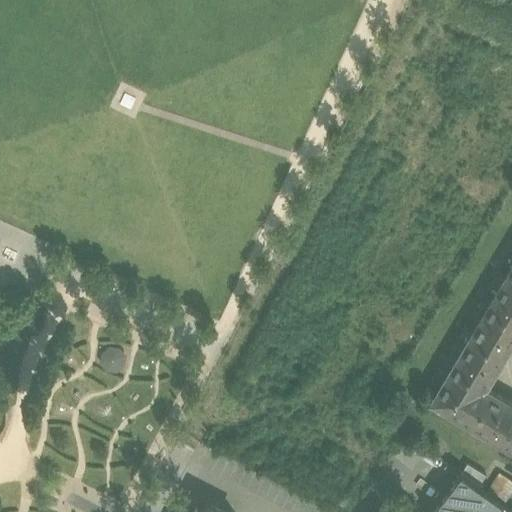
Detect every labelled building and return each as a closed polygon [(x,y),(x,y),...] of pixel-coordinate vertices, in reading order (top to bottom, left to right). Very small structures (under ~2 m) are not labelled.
[(483,86),(449,68),(397,168),(466,205),(511,118),(511,106),(481,90),(483,86)] [(392,347),(439,252),(405,235),(408,229),(370,210),(324,303),(343,312),(339,320),(392,347)] [(511,399),(486,384),(511,340),(511,265),(434,398),(511,443),(511,399)] [(103,366),(124,371),(129,347),(108,343),(103,366)] [(487,473),(469,461),(462,471),(481,483),(487,473)] [(461,472),(431,511),(484,511),(486,510),(484,509),(495,495),(493,494),(461,472)] [(511,511),(511,505),(511,507),(494,493),(493,494),(495,495),(484,509),(486,510),(484,511),(511,511)] [(203,509),(198,506),(199,505),(197,504),(192,511),(227,511),(207,501),(203,509)]
